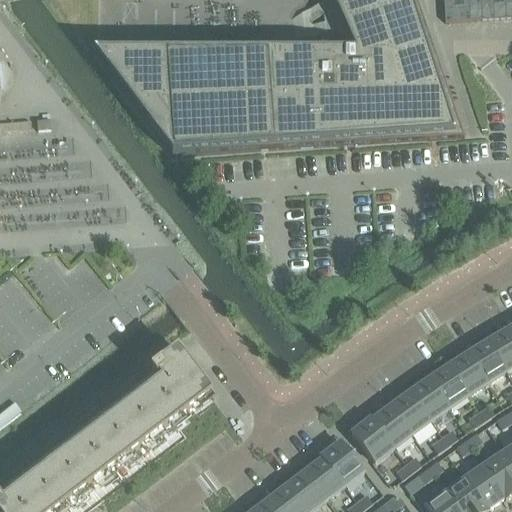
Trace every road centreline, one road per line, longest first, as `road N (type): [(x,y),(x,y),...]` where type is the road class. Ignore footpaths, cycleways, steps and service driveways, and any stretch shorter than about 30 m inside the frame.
road 1 (residential): [(511,275),(428,322),(272,433)]
road 2 (residential): [(272,433),(170,289)]
road 3 (residential): [(272,433),(169,511)]
